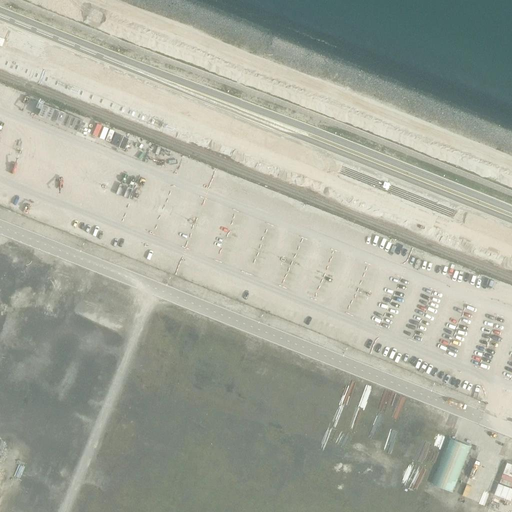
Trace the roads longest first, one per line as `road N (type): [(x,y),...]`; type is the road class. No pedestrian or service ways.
road 1 (secondary): [(0,17),(511,221)]
road 2 (unknown): [(61,511),(153,287)]
